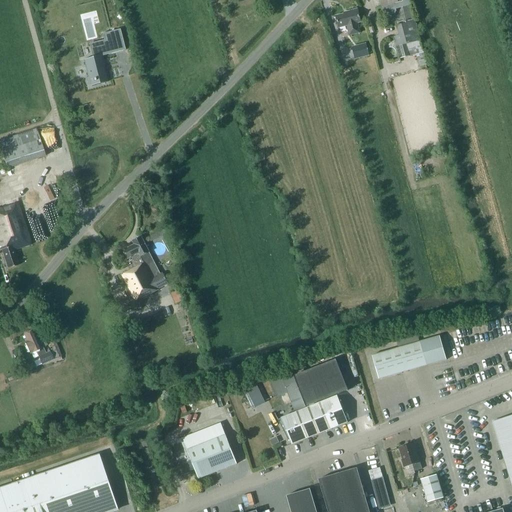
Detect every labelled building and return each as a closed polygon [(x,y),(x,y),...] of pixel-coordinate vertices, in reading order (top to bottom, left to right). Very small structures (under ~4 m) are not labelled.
[(409,0),(404,0),(399,1),(398,0),(379,0),(381,7),(382,6),(384,14),(387,16),(394,13),(396,9),(396,10),(411,5),(409,0)] [(348,13),(335,17),(338,28),(346,26),(348,36),(359,33),(356,23),(360,23),(357,9),(347,12),(348,13)] [(406,22),(406,24),(397,26),(399,36),(394,37),(400,59),(409,56),(409,57),(416,55),(415,53),(423,51),(420,41),(414,19),(406,22)] [(103,40),(96,42),(99,54),(112,51),(110,43),(122,40),(119,30),(102,34),(103,40)] [(352,47),(355,60),(369,56),(366,43),(352,47)] [(95,86),(107,82),(100,56),(95,57),(83,60),(88,78),(92,77),(93,80),(92,80),(93,82),(94,82),(95,86)] [(45,156),(37,128),(0,139),(0,147),(6,168),(45,156)] [(0,251),(1,251),(6,269),(17,265),(12,250),(30,245),(17,203),(0,208),(0,251)] [(136,267),(120,275),(135,304),(153,295),(152,294),(160,290),(168,285),(162,273),(153,278),(147,266),(154,262),(141,237),(134,241),(134,243),(134,245),(125,249),(124,252),(126,257),(129,258),(131,257),(134,262),(133,262),(136,267)] [(174,304),(184,301),(181,290),(171,293),(174,304)] [(40,349),(32,331),(23,335),(26,342),(24,343),(29,354),(35,352),(42,365),(53,360),(49,352),(45,354),(42,348),(40,349)] [(440,337),(372,356),(379,379),(446,360),(440,337)] [(54,341),(49,343),(56,359),(60,357),(61,357),(54,341)] [(281,418),(278,419),(275,413),(288,440),(288,439),(289,438),(291,444),(348,422),(338,396),(324,401),(323,400),(348,390),(336,359),(295,376),(307,406),(317,402),(318,404),(306,408),(295,413),(281,418)] [(295,413),(306,408),(298,388),(289,392),(282,374),(271,378),(278,396),(287,392),(295,413)] [(511,486),(511,416),(494,422),(511,486)] [(199,479),(237,464),(225,435),(187,450),(184,442),(170,447),(179,476),(192,472),(191,472),(196,470),(199,479)] [(404,467),(412,465),(414,471),(422,469),(420,461),(419,462),(414,444),(400,448),(403,459),(401,459),(404,467)] [(0,488),(0,511),(109,511),(118,509),(99,454),(0,488)] [(327,511),(369,511),(357,468),(318,480),(327,511)] [(443,498),(436,475),(421,480),(428,503),(443,498)] [(316,511),(310,489),(286,496),(291,511),(316,511)]
